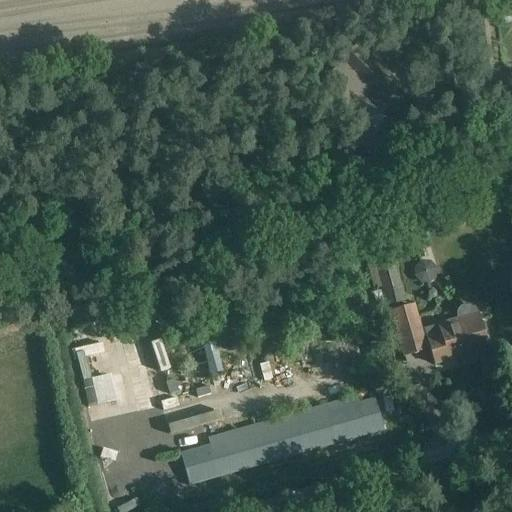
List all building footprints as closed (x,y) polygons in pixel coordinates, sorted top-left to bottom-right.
[(370,54),(355,39),(336,58),(341,62),(318,85),(347,113),(365,95),(380,110),(403,86),(378,61),(375,64),(367,57),(370,54)] [(383,142),(368,125),(351,140),(366,157),(383,142)] [(368,258),(382,305),(405,298),(392,251),(368,258)] [(456,320),(422,330),(414,305),(389,312),(402,358),(430,350),(434,365),(467,355),(468,360),(488,354),(477,314),(474,310),(469,307),(464,308),(459,310),(456,315),(456,320)] [(218,343),(205,345),(210,375),(223,372),(218,343)] [(384,430),(375,399),(181,455),(190,486),(384,430)]
